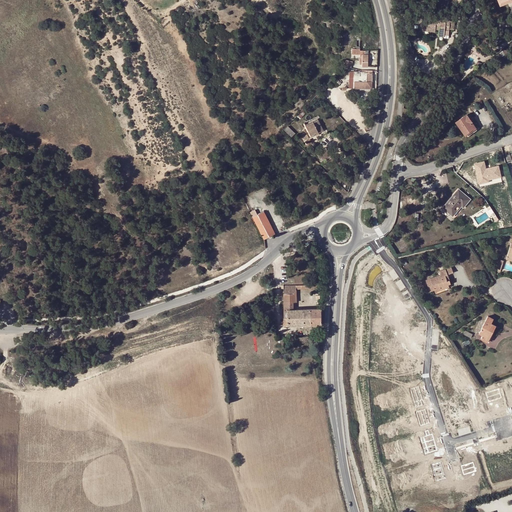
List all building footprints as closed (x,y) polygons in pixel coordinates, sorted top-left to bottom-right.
[(425,13),(424,28),(436,29),(436,28),(440,28),(439,36),(444,37),(445,36),(449,36),(449,29),(454,30),(455,21),(450,21),(450,23),(440,22),(441,20),(437,20),(437,14),(425,13)] [(363,62),(360,62),(360,65),(362,65),(363,67),(368,67),(368,55),(363,55),(363,56),(363,62)] [(354,61),(347,59),(345,66),(352,68),(354,61)] [(360,72),(350,71),(350,89),(372,90),(372,71),(360,70),(360,72)] [(462,92),(457,96),(457,97),(453,101),(455,103),(465,96),(462,92)] [(468,113),(467,115),(471,121),(470,122),(475,128),(465,135),(467,138),(479,129),(468,113)] [(471,121),(467,115),(456,123),(465,135),(475,128),(470,122),(471,121)] [(309,131),(306,132),(302,134),(308,145),(312,143),(309,137),(318,133),(319,134),(324,131),(319,120),(314,123),(313,121),(305,125),(309,131)] [(288,127),(284,131),(292,138),(296,134),(288,127)] [(501,177),(498,166),(485,170),(483,162),(474,165),(479,184),(488,182),(488,180),(501,177)] [(451,199),(444,208),(453,215),(462,205),(464,207),(470,199),(458,190),(451,199)] [(256,225),(264,240),(276,234),(264,211),(258,215),(255,210),(250,212),(256,225)] [(445,275),(447,275),(453,273),(451,267),(439,272),(440,275),(426,280),(429,291),(434,290),(435,293),(450,288),(448,285),(451,284),(449,281),(447,281),(445,275)] [(320,285),(284,286),(285,311),(283,311),(283,327),(321,325),(320,309),(294,310),(293,303),(297,303),(296,290),(320,290),(320,285)] [(233,311),(219,319),(220,325),(234,318),(233,311)] [(488,316),(479,334),(482,335),(481,339),(487,342),(496,326),(491,323),(493,319),(488,316)]
